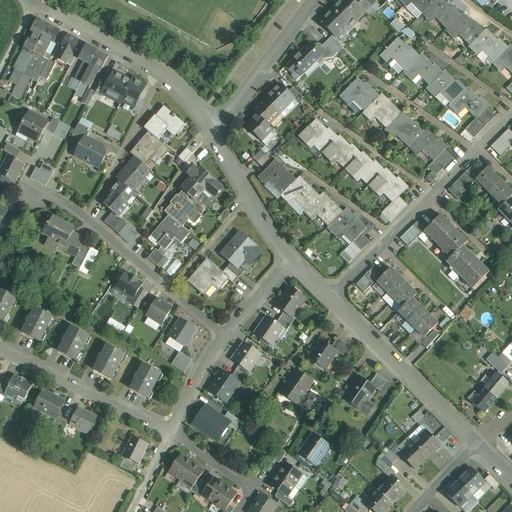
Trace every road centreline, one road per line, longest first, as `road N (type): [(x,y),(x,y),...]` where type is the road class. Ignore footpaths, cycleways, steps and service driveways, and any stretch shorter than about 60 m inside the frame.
road 1 (residential): [(328,296),(511,118)]
road 2 (residential): [(223,336),(86,219),(53,199),(24,197)]
road 3 (residential): [(33,5),(161,74),(212,131)]
road 4 (residential): [(328,296),(479,442)]
road 5 (residential): [(0,347),(171,437)]
road 6 (residential): [(212,131),(314,0)]
road 7 (residential): [(212,131),(294,260)]
road 8 (residential): [(171,437),(254,492),(239,511)]
road 9 (unknown): [(174,293),(248,197)]
